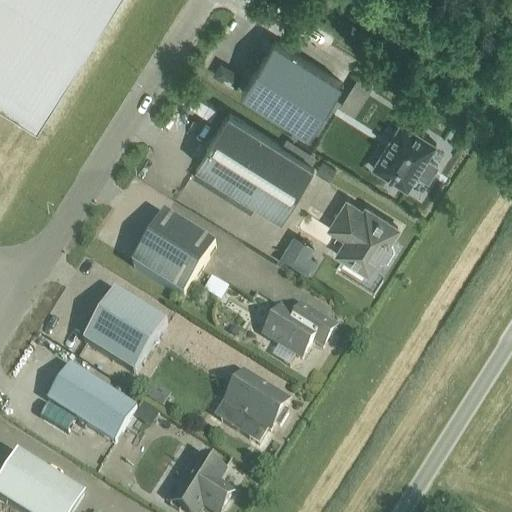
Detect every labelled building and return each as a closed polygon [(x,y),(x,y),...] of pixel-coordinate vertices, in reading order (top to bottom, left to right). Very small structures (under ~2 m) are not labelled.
[(0,0),(0,102),(38,126),(117,0),(0,0)] [(317,49),(324,36),(293,20),(294,19),(284,13),(276,28),(317,49)] [(242,94),(310,137),(342,85),(274,42),(242,94)] [(196,166),(282,220),(314,168),(228,115),(196,166)] [(372,169),(407,191),(417,176),(428,183),(437,168),(426,161),(436,146),(401,124),(372,169)] [(337,256),(369,276),(379,261),(382,263),(386,262),(392,252),(392,248),(388,246),(398,230),(366,210),(364,213),(347,203),(334,223),(351,234),(337,256)] [(132,268),(184,300),(216,249),(165,216),(132,268)] [(278,232),(264,255),(293,273),(307,250),(278,232)] [(83,344),(135,376),(167,326),(115,292),(83,344)] [(323,350),(336,328),(302,307),(302,308),(307,311),(301,319),(299,318),(295,318),(281,309),(264,337),(302,361),(312,344),(323,350)] [(137,411),(69,368),(47,402),(115,446),(137,411)] [(244,374),(227,401),(216,419),(261,448),(276,425),(280,427),(288,414),(284,411),(290,402),(244,374)] [(0,501),(17,511),(73,511),(83,496),(15,453),(0,476),(0,501)] [(211,511),(220,511),(233,493),(218,483),(224,473),(201,458),(173,502),(188,511),(199,511),(203,507),(211,511)]
